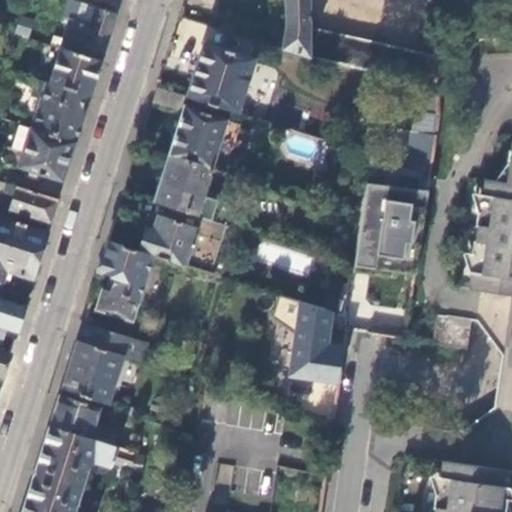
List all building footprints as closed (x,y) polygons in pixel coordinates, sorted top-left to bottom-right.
[(281,0),(282,49),(309,57),(309,28),(308,0),(281,0)] [(102,62),(116,15),(82,3),(76,21),(69,18),(59,48),(102,62)] [(309,28),(309,57),(436,85),(435,55),(309,28)] [(237,112),(254,59),(204,43),(187,96),(237,112)] [(90,97),(102,62),(59,48),(48,82),(85,96),(90,97)] [(76,142),(85,113),(80,111),(85,96),(48,82),(37,78),(32,95),(39,98),(30,128),(76,142)] [(182,95),(157,87),(152,103),(178,110),(182,95)] [(212,168),(225,172),(228,163),(215,159),(227,118),(185,105),(169,155),(212,168)] [(63,182),(76,142),(30,128),(18,167),(63,182)] [(402,129),(397,163),(427,173),(428,173),(434,134),(402,129)] [(482,179),(481,179),(474,231),(469,262),(465,288),(511,294),(511,134),(511,135),(503,183),(482,179)] [(168,206),(225,224),(230,206),(216,201),(217,200),(203,196),(212,168),(169,155),(154,201),(168,206)] [(414,189),(368,183),(348,298),(397,307),(414,189)] [(16,187),(6,184),(4,192),(13,195),(8,209),(50,223),(58,199),(16,186),(16,187)] [(210,273),(225,224),(168,206),(164,217),(157,215),(152,230),(146,228),(139,250),(152,254),(210,273)] [(32,279),(47,231),(0,215),(0,283),(1,284),(6,270),(32,279)] [(159,301),(167,275),(163,273),(165,267),(149,262),(152,254),(139,250),(108,240),(99,269),(110,273),(117,275),(111,291),(105,289),(103,288),(97,308),(131,318),(132,316),(139,318),(146,297),(159,301)] [(110,273),(105,289),(111,291),(117,275),(110,273)] [(289,378),(339,386),(343,345),(330,344),(334,312),(279,296),(275,317),(295,333),(289,378)] [(0,351),(1,351),(5,338),(13,341),(23,310),(0,302),(0,351)] [(431,343),(442,344),(446,320),(434,319),(431,343)] [(442,344),(464,348),(468,323),(446,320),(442,344)] [(108,403),(124,355),(102,348),(76,339),(61,388),(108,403)] [(1,375),(8,354),(1,351),(0,351),(0,374),(1,375)] [(94,424),(100,405),(60,393),(49,425),(112,444),(116,431),(94,424)] [(122,413),(133,416),(136,408),(125,405),(122,413)] [(134,450),(112,444),(49,425),(21,511),(76,511),(75,509),(88,465),(95,462),(109,467),(112,465),(112,463),(131,470),(134,450)] [(503,511),(509,473),(439,462),(432,511),(503,511)]
